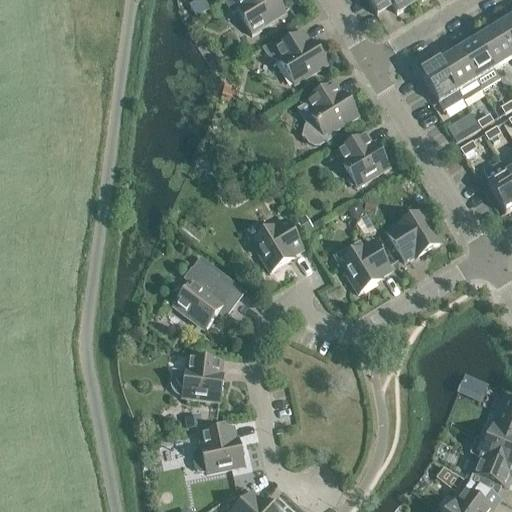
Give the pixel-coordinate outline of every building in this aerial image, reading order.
[(202,0),(189,8),(196,19),(209,11),(202,0)] [(269,24),(284,15),(275,0),(229,0),(223,4),(224,5),(225,5),(232,15),(235,13),(251,38),(271,26),(269,24)] [(365,0),(375,16),(381,13),(379,8),(388,3),(396,17),(416,4),(413,0),(365,0)] [(511,20),(494,31),(511,61),(511,20)] [(291,23),(290,28),(292,31),(298,27),(295,21),(291,23)] [(494,31),(475,42),(493,72),(511,61),(494,31)] [(289,34),(260,52),(265,59),(273,53),(279,63),(278,63),(293,88),(326,68),(314,49),(312,51),(302,36),(294,41),(289,34)] [(457,54),(481,93),(499,82),(493,72),(475,42),(457,54)] [(481,93),(457,54),(438,65),(461,103),(462,104),(481,93)] [(438,65),(419,76),(443,114),(461,103),(438,65)] [(306,107),(297,112),(307,127),(304,129),(302,139),(304,140),(308,146),(313,149),(318,149),(328,143),(325,139),(357,119),(345,100),(343,102),(334,87),(304,105),(306,107)] [(511,112),(511,103),(500,110),(504,117),(511,112)] [(476,125),(481,132),(493,124),(488,117),(476,125)] [(500,136),(496,130),(484,137),(488,144),(500,136)] [(452,140),(456,146),(468,139),(464,132),(452,140)] [(365,138),(335,156),(341,165),(341,166),(348,177),(346,181),(350,188),(354,188),(356,190),(388,171),(376,152),(374,153),(365,138)] [(476,151),(472,144),(459,152),(463,159),(476,151)] [(245,170),(262,178),(267,166),(249,158),(245,170)] [(511,212),(511,185),(506,175),(499,165),(483,174),(489,185),(487,187),(505,217),(511,212)] [(375,217),(379,204),(368,201),(364,214),(375,217)] [(364,216),(358,206),(348,212),(354,222),(364,216)] [(395,230),(386,236),(404,266),(419,256),(420,259),(439,247),(420,215),(395,230)] [(312,231),(305,219),(296,225),(303,237),(312,231)] [(363,239),(371,238),(376,235),(365,219),(360,222),(356,228),(363,239)] [(274,229),(250,244),(269,276),(288,264),(287,262),(302,253),(284,223),(274,229)] [(359,244),(334,259),(338,265),(357,297),(376,286),(375,283),(390,274),(372,245),(363,250),(362,250),(359,244)] [(189,286),(171,310),(190,324),(192,322),(206,332),(221,311),(227,316),(244,295),(199,261),(191,272),(184,282),(189,286)] [(173,375),(172,384),(172,386),(172,388),(172,389),(173,391),(173,392),(174,393),(175,394),(176,395),(177,396),(178,396),(179,397),(181,397),(182,398),(182,401),(219,405),(222,383),(219,383),(221,365),(187,361),(186,372),(185,372),(185,376),(173,375)] [(486,445),(511,456),(511,406),(503,403),(486,445)] [(184,421),(186,431),(200,429),(199,418),(184,421)] [(193,456),(192,461),(194,469),(196,474),(201,475),(206,474),(206,477),(243,470),(238,448),(236,448),(232,431),(226,432),(224,424),(197,430),(198,438),(201,449),(200,449),(201,451),(196,452),(193,456)] [(511,456),(486,445),(472,477),(479,479),(475,488),(495,500),(499,488),(505,490),(511,473),(511,456)] [(490,511),(487,510),(494,500),(495,500),(475,488),(467,484),(462,491),(464,492),(449,511),(490,511)] [(251,495),(235,511),(272,511),(266,506),(264,508),(251,495)]
